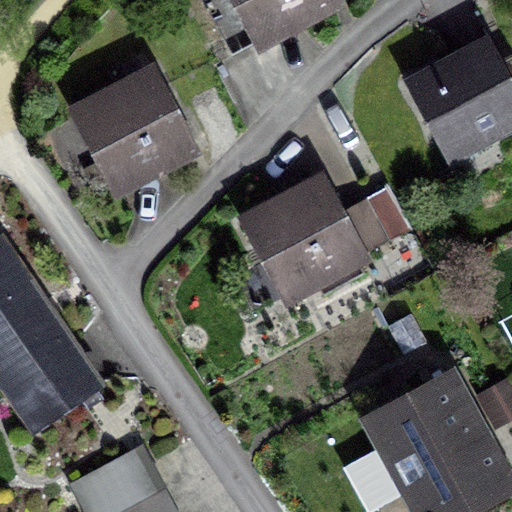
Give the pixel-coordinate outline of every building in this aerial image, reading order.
[(328,0),(223,0),(254,58),(336,15),(328,0)] [(511,96),(482,41),(396,88),(442,173),(511,135),(511,96)] [(147,81),(80,117),(120,190),(187,154),(147,81)] [(317,189),(248,226),(288,300),(357,263),(317,189)] [(0,246),(0,394),(31,441),(99,396),(0,246)] [(368,424),(416,511),(475,511),(507,495),(445,382),(368,424)] [(170,511),(138,454),(67,494),(76,511),(170,511)]
